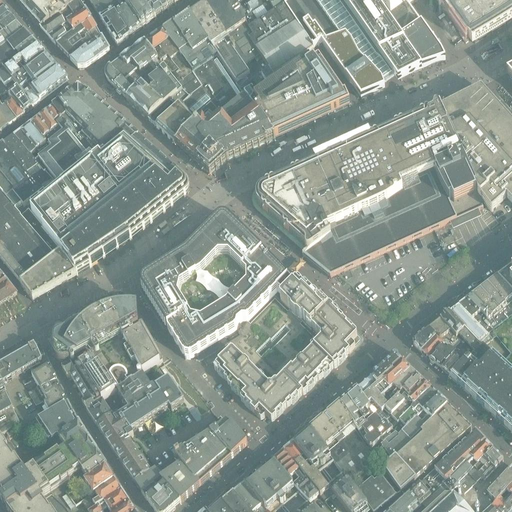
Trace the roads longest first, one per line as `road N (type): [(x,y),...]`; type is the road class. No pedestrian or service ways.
road 1 (residential): [(195,511),(389,341)]
road 2 (residential): [(389,341),(511,452)]
road 3 (residential): [(389,341),(511,248)]
